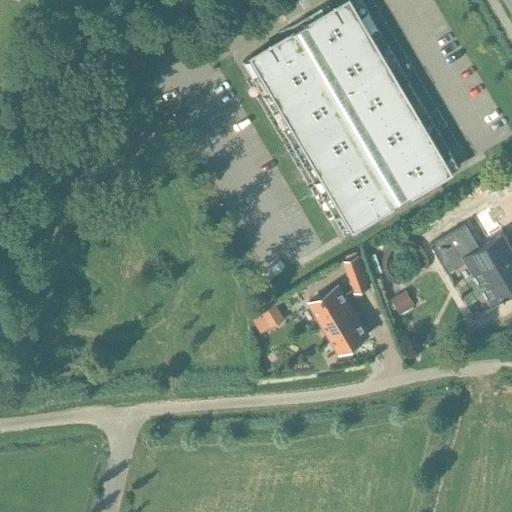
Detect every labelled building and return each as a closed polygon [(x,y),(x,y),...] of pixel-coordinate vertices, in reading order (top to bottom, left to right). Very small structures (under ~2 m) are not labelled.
[(290,28),(280,34),(291,54),(261,72),(354,229),(428,185),(418,167),(440,155),(439,154),(435,156),(344,1),(292,31),(290,28)] [(448,273),(467,261),(493,307),(508,298),(506,293),(511,289),(511,246),(504,233),(480,247),(466,223),(430,243),(448,273)] [(359,256),(344,261),(355,291),(370,286),(359,256)] [(369,334),(338,283),(309,301),(340,351),(369,334)] [(406,290),(391,299),(400,314),(415,305),(406,290)] [(278,299),(264,307),(274,323),(287,315),(278,299)]
